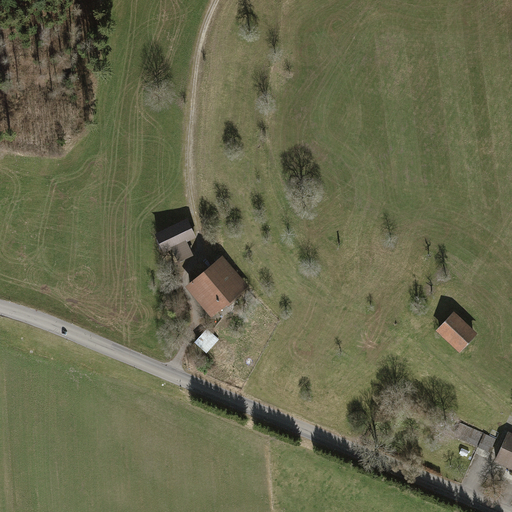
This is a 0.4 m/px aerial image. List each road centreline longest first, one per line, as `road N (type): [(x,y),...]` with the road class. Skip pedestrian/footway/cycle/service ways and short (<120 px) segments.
road 1 (tertiary): [(0,307),(500,511)]
road 2 (track): [(171,374),(194,326),(185,278),(200,249),(189,131),(199,46),(216,0)]
